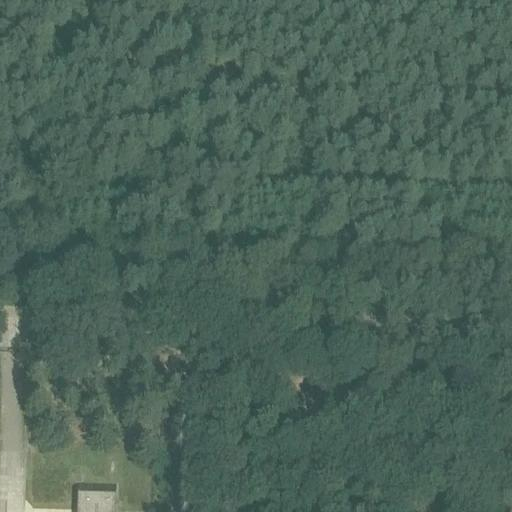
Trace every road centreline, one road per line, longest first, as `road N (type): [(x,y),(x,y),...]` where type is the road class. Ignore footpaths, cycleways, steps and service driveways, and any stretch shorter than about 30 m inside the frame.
road 1 (track): [(0,24),(436,130),(511,139)]
road 2 (unclassified): [(511,321),(0,312)]
